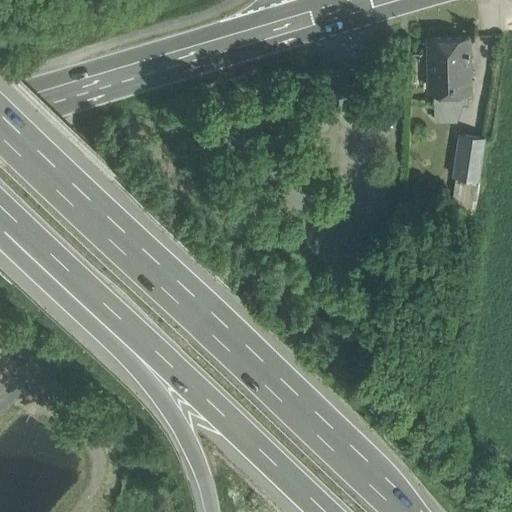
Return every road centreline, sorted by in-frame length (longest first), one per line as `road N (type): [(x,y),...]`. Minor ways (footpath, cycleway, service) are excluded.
road 1 (motorway): [(402,511),(0,111)]
road 2 (motorway): [(71,271),(323,511)]
road 3 (secondary): [(0,121),(320,22)]
road 4 (motorway): [(71,271),(195,449),(213,511)]
